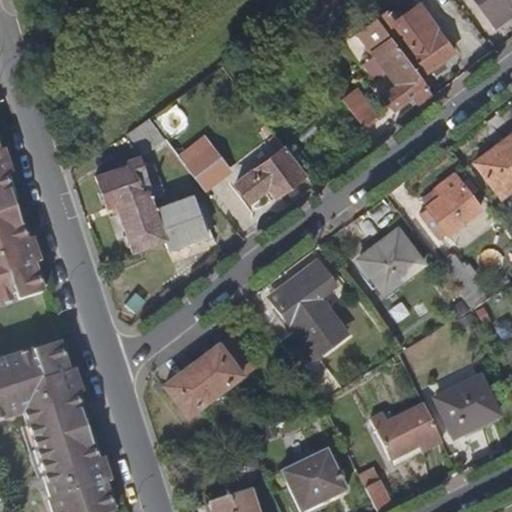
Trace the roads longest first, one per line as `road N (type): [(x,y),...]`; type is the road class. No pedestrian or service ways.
road 1 (residential): [(511,65),(112,365)]
road 2 (tertiary): [(1,42),(112,365)]
road 3 (tertiary): [(112,365),(159,511)]
